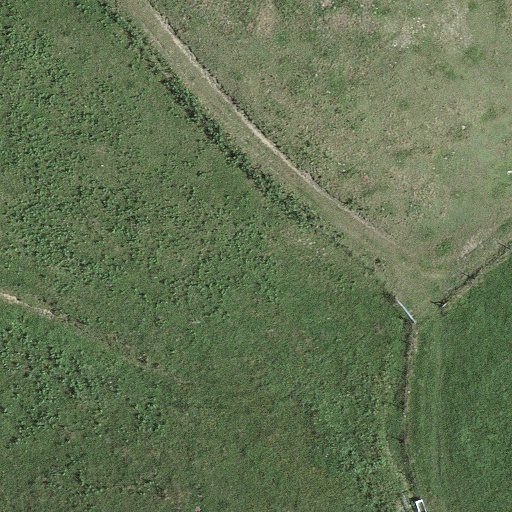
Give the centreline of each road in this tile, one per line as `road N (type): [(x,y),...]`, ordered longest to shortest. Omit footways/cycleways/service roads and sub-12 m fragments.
road 1 (track): [(436,511),(420,426),(427,291),(208,97),(127,0)]
road 2 (track): [(0,314),(176,401),(290,422),(422,468)]
